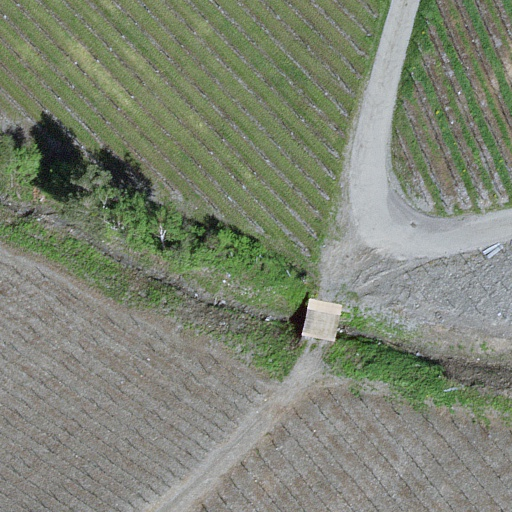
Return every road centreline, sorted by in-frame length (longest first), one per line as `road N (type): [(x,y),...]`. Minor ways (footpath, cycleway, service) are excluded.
road 1 (unclassified): [(409,0),(381,115),(370,196),(377,224)]
road 2 (track): [(315,371),(280,423),(188,511)]
road 3 (unclassified): [(377,224),(330,293),(315,371)]
road 4 (unclassified): [(377,224),(403,244),(433,248),(511,231)]
